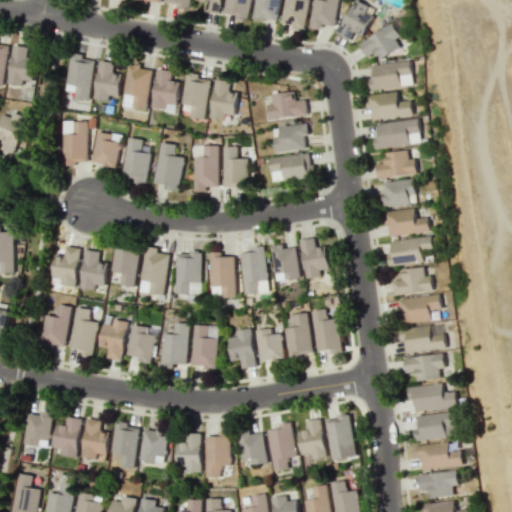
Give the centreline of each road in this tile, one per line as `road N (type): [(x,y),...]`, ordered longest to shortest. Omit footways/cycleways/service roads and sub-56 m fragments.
road 1 (residential): [(334,78),(389,511)]
road 2 (residential): [(374,377),(212,401),(0,369)]
road 3 (residential): [(42,15),(289,59),(334,78)]
road 4 (residential): [(350,200),(222,221),(89,205)]
